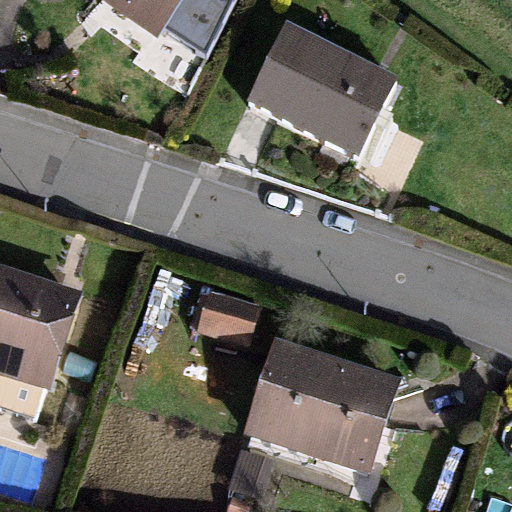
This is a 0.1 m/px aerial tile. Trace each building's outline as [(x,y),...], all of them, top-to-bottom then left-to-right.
[(108,0),(156,34),(179,0),(108,0)] [(394,87),(287,34),(249,110),(357,163),(394,87)] [(75,305),(0,280),(0,373),(45,388),(48,389),(75,305)] [(395,392),(278,354),(250,439),(367,477),(395,392)] [(45,388),(0,373),(0,410),(34,422),(45,388)]
